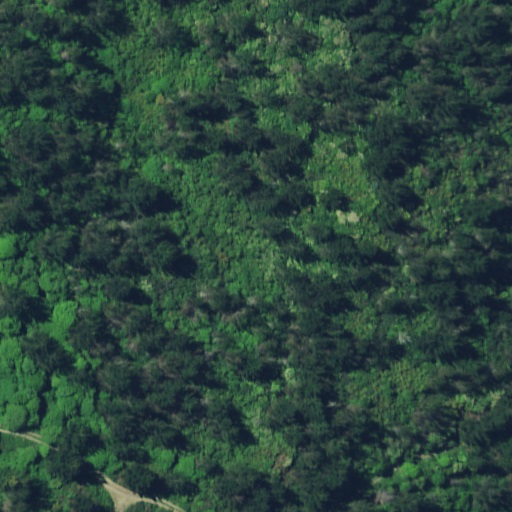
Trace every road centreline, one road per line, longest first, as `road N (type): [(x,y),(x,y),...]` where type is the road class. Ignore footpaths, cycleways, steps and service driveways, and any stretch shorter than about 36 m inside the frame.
road 1 (track): [(511,370),(451,438),(284,511)]
road 2 (track): [(148,511),(0,458)]
